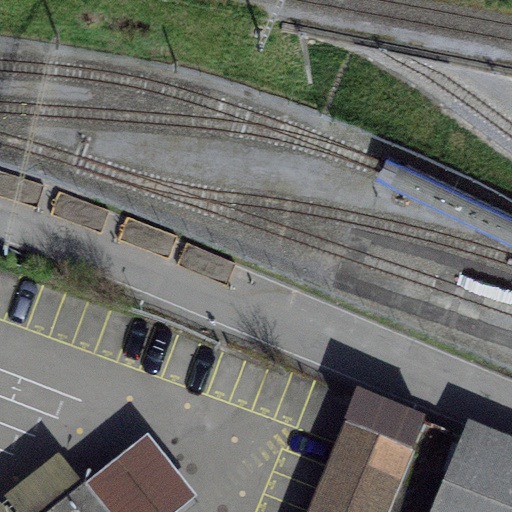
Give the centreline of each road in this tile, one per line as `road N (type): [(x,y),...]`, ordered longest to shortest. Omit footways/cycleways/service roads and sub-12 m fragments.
road 1 (unclassified): [(0,205),(127,249),(511,410)]
road 2 (unknown): [(0,341),(93,367),(106,386),(104,411)]
